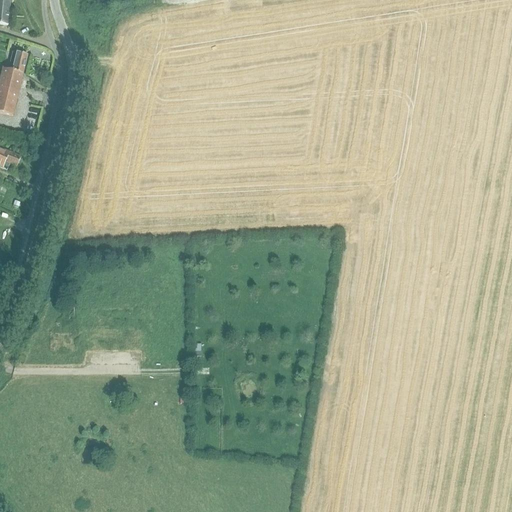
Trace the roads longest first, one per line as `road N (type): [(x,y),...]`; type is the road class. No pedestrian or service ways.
road 1 (unclassified): [(20,291),(74,93),(55,0)]
road 2 (unclassified): [(20,291),(60,92),(45,0)]
